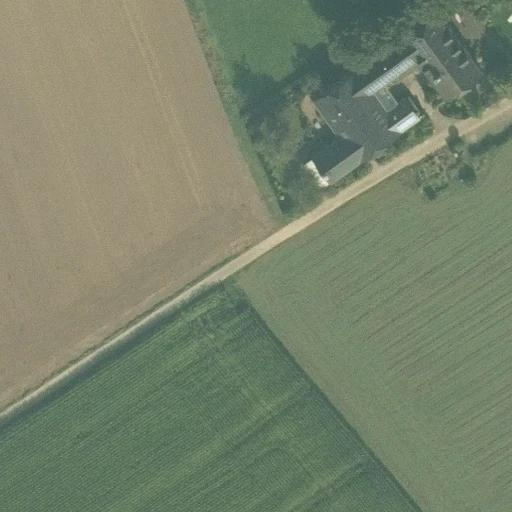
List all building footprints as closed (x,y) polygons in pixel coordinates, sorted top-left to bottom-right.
[(436,10),(388,45),(405,68),(417,59),(444,98),(480,72),(436,10)] [(370,93),(405,68),(388,45),(312,100),(328,123),(370,93)] [(339,137),(356,162),(419,116),(406,97),(385,112),(370,93),(328,123),(339,137)] [(311,157),(311,158),(329,182),(356,162),(339,137),(311,157)] [(319,189),(329,182),(311,158),(302,165),(319,189)]
